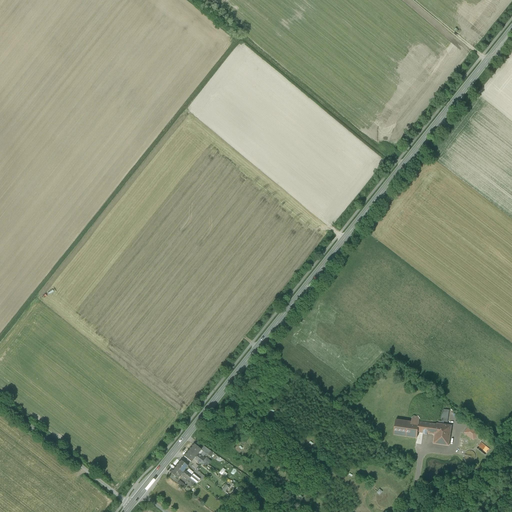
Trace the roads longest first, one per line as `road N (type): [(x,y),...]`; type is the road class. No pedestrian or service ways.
road 1 (primary): [(140,493),(511,29)]
road 2 (track): [(0,401),(130,505)]
